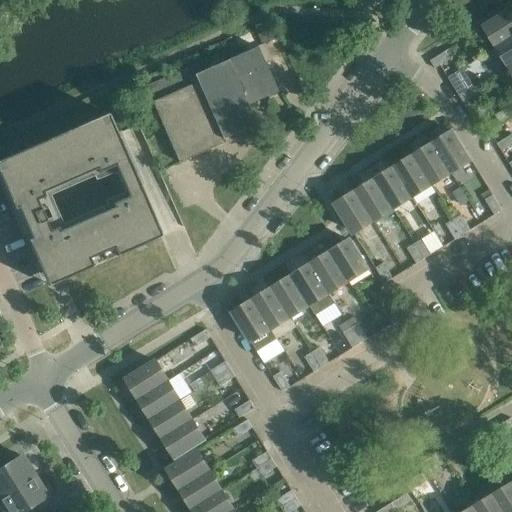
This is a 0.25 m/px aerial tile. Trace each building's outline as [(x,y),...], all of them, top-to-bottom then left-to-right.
[(498,46),(511,36),(511,8),(485,26),(498,46)] [(269,24),(255,30),(261,45),(275,39),(269,24)] [(511,36),(498,46),(510,65),(511,63),(511,36)] [(197,64),(144,87),(151,102),(178,162),(224,142),(222,139),(221,135),(253,120),(246,105),(276,92),(256,47),(200,72),(197,64)] [(445,51),(430,60),(435,68),(450,59),(445,51)] [(511,90),(511,63),(510,65),(500,71),(511,90)] [(455,89),(460,96),(475,87),(470,79),(455,89)] [(480,95),(475,87),(460,96),(464,104),(480,95)] [(492,114),(487,106),(471,116),(476,124),(492,114)] [(139,187),(128,163),(116,135),(116,134),(113,127),(111,123),(106,113),(0,160),(0,178),(13,209),(37,262),(47,286),(62,279),(63,279),(160,237),(161,236),(139,187)] [(433,144),(451,172),(471,159),(453,131),(433,144)] [(496,143),(501,151),(511,144),(511,134),(496,143)] [(414,156),(431,184),(451,172),(433,144),(414,156)] [(394,168),(412,196),(431,184),(414,156),(394,168)] [(375,180),(393,208),(412,196),(394,168),(375,180)] [(356,192),(373,219),(393,208),(375,180),(356,192)] [(461,188),(453,193),(461,206),(469,202),(461,188)] [(336,204),(353,232),(373,219),(356,192),(336,204)] [(494,215),(502,210),(492,194),(484,199),(494,215)] [(461,214),(453,219),(462,234),(470,229),(461,214)] [(455,239),(462,234),(453,219),(445,224),(455,239)] [(422,238),(414,243),(424,258),(431,253),(422,238)] [(351,240),(331,252),(348,280),(368,268),(351,240)] [(416,263),(424,258),(414,243),(406,248),(416,263)] [(311,264),(329,292),(348,280),(331,252),(311,264)] [(375,267),(384,283),(392,278),(383,262),(375,267)] [(311,264),(292,276),(309,304),(323,326),(343,314),(329,292),(311,264)] [(309,304),(292,276),(273,288),(290,316),(309,304)] [(290,316),(273,288),(253,300),(271,328),(290,316)] [(253,300),(233,313),(251,341),(257,351),(277,338),(271,328),(253,300)] [(391,323),(399,318),(390,303),(382,308),(391,323)] [(358,323),(351,327),(360,343),(368,338),(358,323)] [(352,347),(360,343),(351,327),(343,332),(352,347)] [(210,337),(205,329),(190,339),(195,347),(210,337)] [(320,347),(312,351),(321,367),(329,362),(320,347)] [(314,372),(321,367),(312,351),(304,356),(314,372)] [(140,398),(168,381),(155,360),(127,378),(140,398)] [(210,370),(215,378),(230,368),(225,361),(210,370)] [(235,376),(230,368),(215,378),(220,386),(235,376)] [(273,376),(282,391),(290,386),(280,371),(273,376)] [(168,381),(140,398),(152,417),(180,400),(192,392),(180,373),(168,381)] [(192,419),(180,400),(152,417),(164,436),(192,419)] [(239,417),(255,408),(250,400),(234,409),(239,417)] [(511,419),(511,417),(495,427),(500,435),(511,427),(511,419)] [(177,457),(204,439),(192,419),(164,436),(177,457)] [(237,437),(252,427),(247,419),(232,429),(237,437)] [(474,429),(459,439),(464,446),(479,437),(474,429)] [(448,456),(464,446),(459,439),(443,448),(448,456)] [(181,488),(209,471),(197,451),(169,468),(181,488)] [(252,460),(257,468),(272,459),(267,451),(252,460)] [(419,463),(424,471),(439,462),(435,454),(419,463)] [(0,496),(33,476),(20,455),(0,467),(0,496)] [(277,466),(272,459),(257,468),(261,476),(277,466)] [(181,488),(193,507),(221,490),(209,471),(181,488)] [(405,483),(410,490),(426,481),(421,473),(405,483)] [(33,476),(0,496),(0,511),(24,511),(24,510),(46,496),(33,476)] [(511,511),(511,484),(494,495),(504,511),(511,511)] [(193,507),(196,511),(229,511),(233,509),(221,490),(193,507)] [(276,499),(281,507),(296,497),(291,490),(276,499)] [(406,493),(391,502),(396,510),(411,501),(406,493)] [(475,507),(477,511),(504,511),(494,495),(475,507)] [(290,511),(301,505),(296,497),(281,507),(284,511),(290,511)] [(375,511),(392,511),(396,510),(391,502),(376,511),(375,511)]
